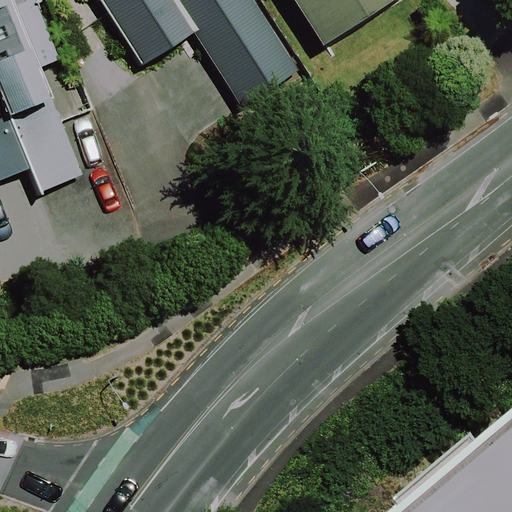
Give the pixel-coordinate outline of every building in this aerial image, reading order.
[(0,0),(0,175),(22,166),(33,191),(70,176),(27,72),(54,60),(29,0),(0,0)] [(107,0),(144,56),(196,22),(260,118),(313,83),(257,0),(107,0)] [(297,0),(325,41),(387,0),(297,0)] [(179,55),(155,73),(189,122),(214,104),(179,55)] [(511,511),(511,448),(437,511),(511,511)]
